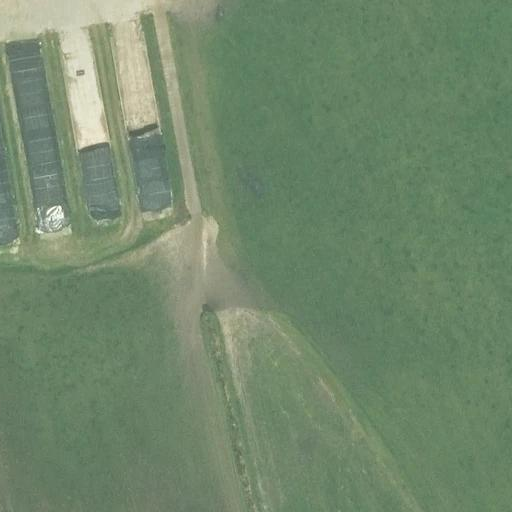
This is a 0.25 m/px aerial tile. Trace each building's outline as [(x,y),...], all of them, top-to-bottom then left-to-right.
[(124,212),(104,86),(73,91),(96,232),(127,227),(124,212)] [(162,115),(135,117),(137,149),(164,147),(162,115)] [(29,138),(45,241),(72,237),(56,133),(29,138)] [(0,225),(15,225),(12,188),(0,189),(0,225)] [(149,224),(172,223),(171,198),(148,199),(149,224)]
